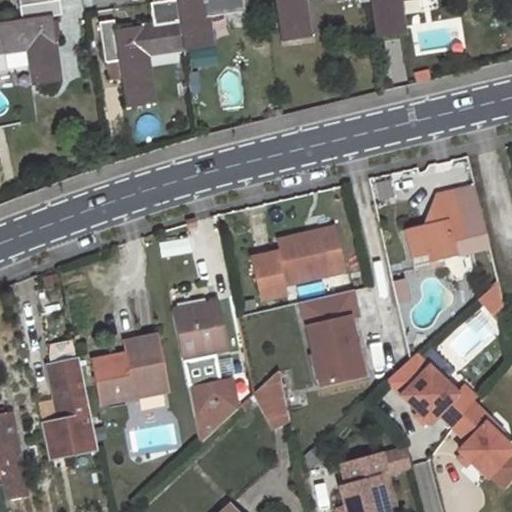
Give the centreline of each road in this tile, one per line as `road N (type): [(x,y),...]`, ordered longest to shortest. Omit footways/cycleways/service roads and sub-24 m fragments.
road 1 (tertiary): [(0,244),(184,177),(511,98)]
road 2 (unknown): [(487,104),(511,229)]
